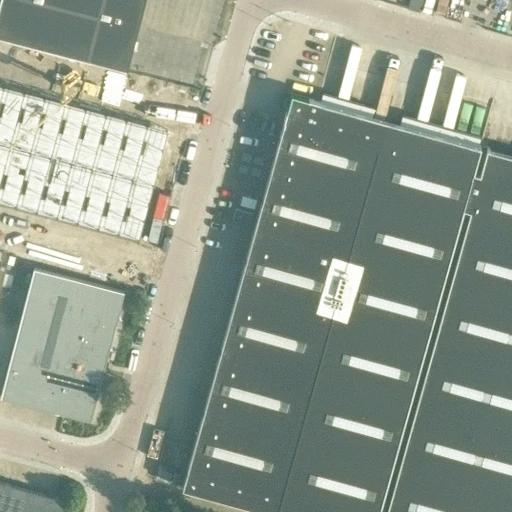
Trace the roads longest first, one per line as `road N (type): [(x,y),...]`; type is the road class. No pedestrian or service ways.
road 1 (unclassified): [(107,460),(129,442),(251,0)]
road 2 (unclassified): [(278,0),(511,64)]
